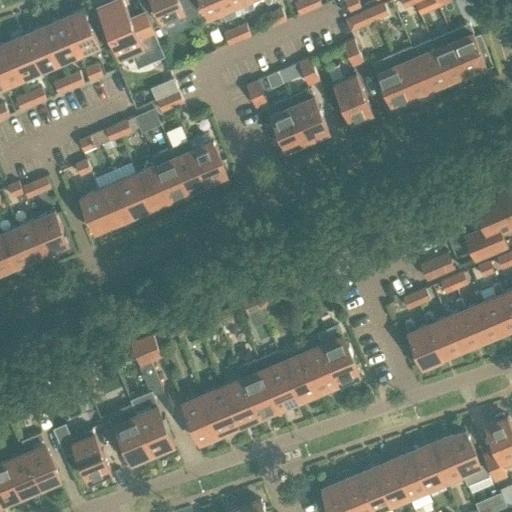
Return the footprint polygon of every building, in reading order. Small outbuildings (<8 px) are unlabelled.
[(102,0),(103,2),(100,3),(120,53),(132,48),(138,65),(164,54),(150,20),(136,27),(124,0),(102,0)] [(155,0),(163,18),(184,9),(188,18),(200,13),(194,0),(155,0)] [(224,0),(202,0),(209,14),(220,10),(226,19),(231,16),(224,0)] [(224,0),(231,16),(237,14),(235,3),(242,0),(224,0)] [(265,0),(245,0),(249,9),(255,6),(253,0),(265,0),(266,1),(265,0)] [(307,0),(297,0),(295,1),(300,12),(311,8),(307,0)] [(359,0),(346,0),(350,9),(361,4),(359,0)] [(384,1),(373,6),(378,17),(389,12),(384,1)] [(373,6),(345,18),(349,29),(378,17),(373,6)] [(73,11),(64,15),(79,52),(100,43),(84,7),(73,11)] [(282,7),(271,11),(276,23),(287,18),(282,7)] [(271,11),(260,16),(265,27),(276,23),(271,11)] [(64,15),(45,23),(61,60),(79,52),(64,15)] [(468,18),(448,26),(469,75),(470,74),(468,70),(476,67),(477,71),(494,64),(488,50),(478,28),(473,30),(468,18)] [(247,22),(236,27),(240,38),(251,33),(247,22)] [(45,23),(26,31),(42,68),(61,60),(45,23)] [(448,26),(430,34),(431,38),(449,78),(451,83),(451,82),(449,78),(457,75),(459,79),(469,75),(448,26)] [(236,27),(225,31),(229,43),(240,38),(236,27)] [(26,31),(8,39),(23,76),(42,68),(26,31)] [(355,37),(343,42),(353,64),(364,59),(355,37)] [(449,78),(431,38),(413,46),(430,86),(438,83),(440,87),(451,83),(449,78)] [(7,40),(0,42),(0,73),(4,84),(23,76),(8,39),(7,39),(7,40)] [(412,45),(394,53),(411,94),(419,91),(421,95),(432,90),(430,86),(413,46),(412,45)] [(393,52),(373,60),(392,102),(397,100),(399,105),(413,99),(411,94),(394,53),(393,52)] [(310,56),(299,61),(309,83),(320,78),(310,56)] [(99,61),(86,67),(91,78),(104,73),(99,61)] [(80,69),(67,75),(72,86),(85,81),(80,69)] [(357,72),(335,82),(340,93),(337,94),(344,109),(346,108),(351,120),(354,118),(356,122),(371,116),(370,112),(373,111),(357,72)] [(67,75),(54,80),(59,92),(72,86),(67,75)] [(258,78),(247,83),(256,105),(268,100),(258,78)] [(137,81),(124,88),(130,99),(143,93),(137,81)] [(43,85),(30,91),(34,102),(47,97),(43,85)] [(311,86),(290,95),(309,141),(321,136),(320,133),(330,129),(322,112),(324,111),(321,105),(320,105),(311,86)] [(180,89),(168,93),(173,105),(184,100),(180,89)] [(30,91),(17,96),(21,108),(34,102),(30,91)] [(168,93),(157,98),(162,109),(173,105),(168,93)] [(277,110),(271,112),(276,124),(275,124),(278,131),(279,130),(286,147),(296,143),(297,146),(309,141),(290,95),(274,102),(277,110)] [(5,101),(0,103),(0,116),(10,113),(5,101)] [(135,114),(135,115),(140,126),(142,131),(161,123),(159,118),(154,106),(143,111),(137,114),(135,114)] [(128,118),(117,122),(121,134),(133,129),(128,118)] [(117,122),(105,127),(110,139),(110,138),(114,137),(121,134),(117,122)] [(91,134),(79,138),(84,150),(95,145),(91,134)] [(209,181),(194,147),(190,138),(171,146),(175,155),(189,189),(209,181)] [(213,139),(194,147),(209,181),(222,175),(221,172),(225,170),(226,169),(213,139)] [(171,146),(152,154),(156,163),(171,197),(189,189),(175,155),(171,146)] [(87,157),(76,162),(81,173),(92,168),(87,157)] [(156,163),(137,171),(152,205),(171,197),(156,163)] [(137,171),(119,179),(133,213),(152,205),(137,171)] [(48,173),(23,184),(28,196),(53,185),(48,173)] [(19,179),(8,184),(13,195),(24,190),(19,179)] [(119,179),(100,187),(114,221),(133,213),(119,179)] [(100,187),(81,195),(94,226),(95,225),(99,224),(101,227),(114,221),(100,187)] [(485,226),(465,235),(475,258),(507,244),(501,228),(511,223),(511,188),(476,203),(485,226)] [(55,209),(0,232),(0,275),(9,271),(7,267),(15,264),(17,268),(27,264),(25,259),(33,256),(34,260),(44,256),(42,252),(50,249),(52,253),(66,247),(64,243),(69,241),(67,237),(68,236),(66,231),(65,231),(55,209)] [(449,249),(421,261),(421,262),(423,261),(428,275),(427,276),(427,277),(455,265),(455,264),(453,265),(447,251),(449,250),(449,249)] [(511,258),(508,250),(497,255),(502,266),(511,262),(511,258)] [(490,259),(478,263),(483,275),(494,270),(490,259)] [(463,270),(452,275),(457,286),(468,281),(463,270)] [(309,272),(296,278),(300,289),(313,283),(309,272)] [(452,275),(441,279),(446,291),(457,286),(452,275)] [(296,278),(283,283),(287,295),(300,289),(296,278)] [(499,281),(480,289),(498,331),(511,324),(511,311),(503,290),(499,281)] [(426,286),(415,291),(419,302),(431,297),(426,286)] [(511,286),(503,290),(511,311),(511,286)] [(269,289),(256,295),(261,306),(274,300),(269,289)] [(477,301),(465,306),(479,339),(498,331),(480,289),(475,291),(477,301)] [(415,291),(403,295),(408,306),(419,302),(415,291)] [(256,295),(243,300),(248,312),(261,306),(256,295)] [(458,309),(447,314),(460,346),(479,339),(465,306),(461,297),(456,299),(458,309)] [(229,306),(216,312),(221,323),(234,318),(229,306)] [(430,310),(424,312),(428,322),(442,356),(443,356),(442,354),(460,346),(447,314),(435,319),(430,310)] [(216,312),(203,317),(208,329),(221,323),(216,312)] [(187,318),(174,324),(179,335),(192,329),(187,318)] [(411,318),(405,320),(409,330),(408,330),(422,362),(425,361),(426,363),(442,356),(428,322),(416,327),(411,318)] [(343,332),(322,341),(339,381),(360,372),(352,353),(353,352),(349,343),(348,343),(343,332)] [(153,333),(143,337),(152,360),(163,355),(153,333)] [(143,337),(131,342),(141,365),(152,360),(143,337)] [(301,338),(298,339),(319,389),(326,386),(327,388),(335,384),(335,383),(339,381),(322,341),(305,348),(301,338)] [(298,339),(278,348),(300,398),(307,395),(307,396),(316,393),(315,391),(319,389),(298,339)] [(278,348),(258,356),(280,406),(287,403),(287,405),(296,401),(295,400),(300,398),(278,348)] [(239,365),(243,375),(260,415),(280,406),(258,356),(239,365)] [(90,360),(79,364),(89,387),(100,382),(90,360)] [(79,364),(68,369),(78,391),(89,387),(79,364)] [(243,375),(223,383),(240,423),(260,415),(243,375)] [(35,383),(24,388),(33,410),(45,406),(35,383)] [(223,383),(203,392),(220,431),(227,428),(228,430),(236,427),(235,425),(240,423),(223,383)] [(96,385),(87,389),(95,410),(104,406),(96,385)] [(150,390),(131,398),(132,401),(137,413),(153,451),(157,450),(158,452),(173,446),(172,443),(175,442),(169,427),(171,426),(165,413),(163,414),(159,403),(154,394),(152,389),(150,390)] [(203,392),(183,400),(187,411),(186,412),(190,421),(191,420),(199,440),(220,431),(203,392)] [(4,396),(0,397),(0,411),(9,407),(4,396)] [(132,401),(110,410),(115,422),(120,432),(118,433),(123,446),(125,445),(131,458),(130,458),(132,463),(143,458),(142,456),(153,451),(137,413),(132,401)] [(496,447),(485,452),(496,478),(507,473),(504,466),(511,463),(511,423),(508,413),(505,415),(503,411),(495,414),(496,418),(486,423),(496,447)] [(66,421),(53,427),(65,455),(77,450),(78,452),(75,453),(82,468),(84,467),(89,479),(93,477),(94,481),(109,475),(108,471),(111,469),(93,425),(72,434),(66,421)] [(446,433),(463,472),(467,483),(489,473),(484,461),(481,463),(466,428),(448,435),(447,432),(446,433)] [(61,477),(46,441),(41,430),(22,438),(27,449),(42,486),(61,477)] [(463,472),(446,433),(447,436),(430,443),(445,479),(463,472)] [(445,479),(430,443),(412,450),(427,487),(445,479)] [(27,449),(7,458),(23,493),(42,486),(27,449)] [(427,487),(412,450),(394,458),(410,494),(427,487)] [(7,458),(0,460),(0,491),(4,501),(23,493),(7,458)] [(410,494),(394,458),(377,465),(392,501),(410,494)] [(392,501),(377,465),(359,473),(374,509),(392,501)] [(366,511),(374,509),(359,473),(341,480),(354,511),(366,511)] [(354,511),(341,480),(323,488),(333,511),(354,511)] [(251,501),(242,505),(244,511),(267,511),(261,498),(251,502),(251,501)]
